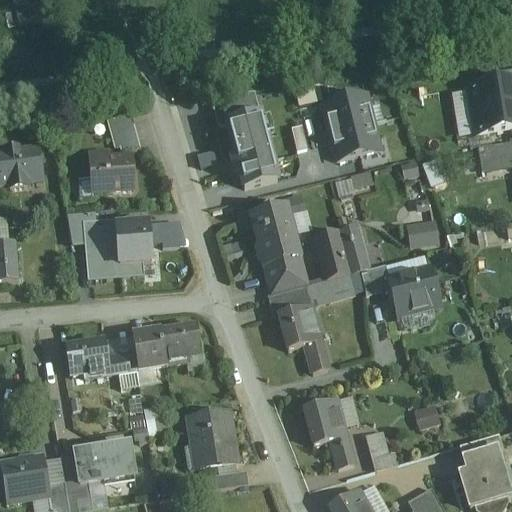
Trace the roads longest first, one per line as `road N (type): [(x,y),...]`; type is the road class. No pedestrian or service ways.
road 1 (residential): [(217,302),(297,511)]
road 2 (residential): [(0,320),(217,302)]
road 3 (residential): [(155,121),(217,302)]
